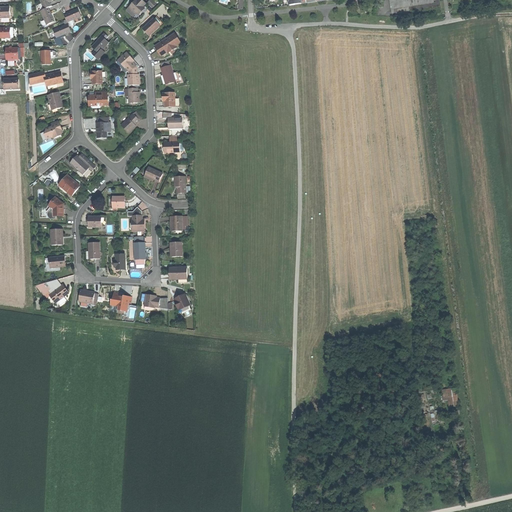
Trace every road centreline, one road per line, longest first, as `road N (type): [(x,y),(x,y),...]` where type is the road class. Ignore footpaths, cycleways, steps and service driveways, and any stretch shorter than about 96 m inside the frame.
road 1 (track): [(296,511),(300,181),(288,28)]
road 2 (track): [(294,346),(0,309)]
road 3 (residential): [(155,203),(156,270),(149,281),(91,280),(80,272),(79,213),(116,170)]
road 4 (residential): [(116,170),(152,128),(149,69),(140,48),(104,15)]
road 5 (residential): [(104,15),(74,52),(79,136)]
